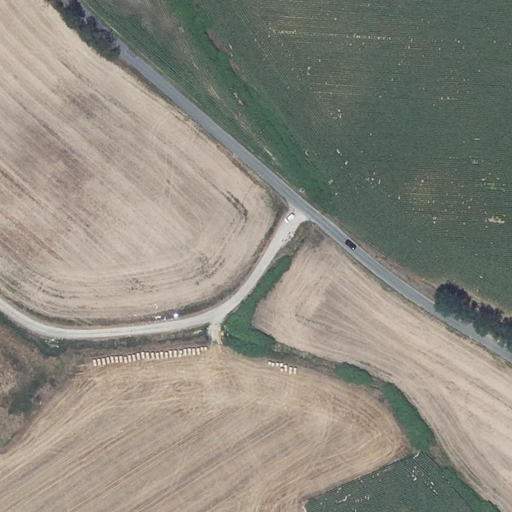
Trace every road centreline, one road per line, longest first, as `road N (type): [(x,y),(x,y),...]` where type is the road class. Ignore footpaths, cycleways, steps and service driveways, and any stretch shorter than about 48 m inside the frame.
road 1 (unclassified): [(511,354),(392,278),(68,0)]
road 2 (track): [(0,300),(59,332),(177,326),(220,309),(250,285),(302,202)]
